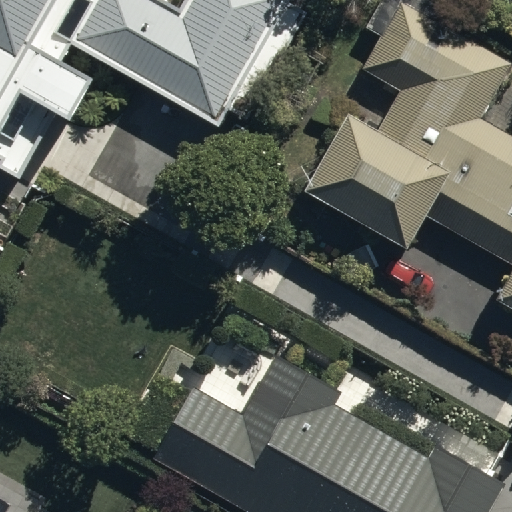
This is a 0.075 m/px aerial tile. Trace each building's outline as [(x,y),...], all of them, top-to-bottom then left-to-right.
[(183,0),(179,8),(165,0),(0,0),(0,168),(21,180),(57,116),(70,123),(95,79),(63,61),(73,43),(219,125),(290,0),(183,0)] [(376,127),(343,110),(303,186),(406,239),(420,211),(508,257),(489,293),(511,304),(511,137),(475,118),(506,59),(439,24),(448,9),(431,0),(376,0),(362,27),(376,34),(358,68),(396,88),(376,127)] [(242,412),(189,383),(150,455),(253,511),(486,511),(504,481),(434,442),(426,456),(330,403),(338,388),(274,352),(242,412)] [(131,511),(148,479),(116,463),(90,511),(131,511)] [(5,511),(10,504),(0,498),(0,511),(5,511)]
